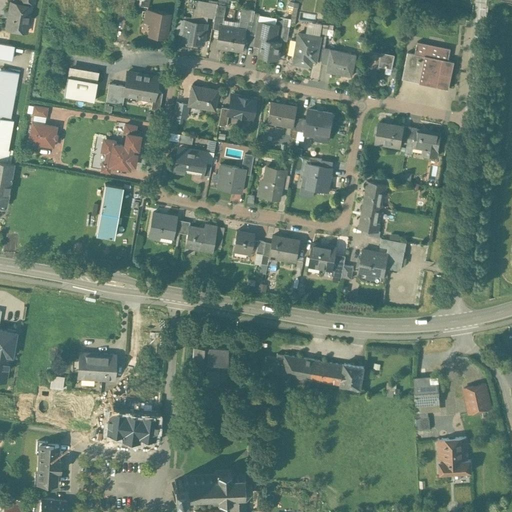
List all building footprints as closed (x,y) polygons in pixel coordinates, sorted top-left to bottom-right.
[(217,3),(201,0),(198,12),(214,15),(217,3)] [(218,0),(217,3),(214,15),(223,17),(226,5),(224,5),(225,1),(226,1),(226,0),(218,0)] [(30,6),(11,2),(7,28),(25,32),(30,6)] [(254,10),(241,8),(238,28),(245,29),(244,34),(250,35),(250,31),(252,20),(254,12),(254,10)] [(170,13),(147,9),(145,21),(151,22),(149,34),(165,37),(170,13)] [(223,17),(214,15),(212,28),(218,29),(219,25),(222,25),(223,17)] [(206,22),(184,18),(180,39),(202,43),(206,22)] [(278,24),(258,21),(256,32),(254,45),(260,46),(261,38),(265,38),(265,37),(276,38),(278,24)] [(328,25),(322,24),(320,36),(320,37),(326,38),(328,25)] [(222,25),(219,25),(218,29),(215,46),(228,48),(232,27),(222,25)] [(290,26),(283,25),(280,39),(287,41),(290,26)] [(238,28),(232,27),(228,48),(241,50),(244,34),(245,29),(238,28)] [(320,36),(299,33),(293,62),(311,65),(312,60),(316,60),(316,59),(320,37),(320,36)] [(326,38),(320,37),(316,59),(322,61),(324,48),(326,38)] [(265,38),(261,38),(260,46),(258,56),(278,59),(281,41),(265,38)] [(443,87),(449,88),(455,60),(449,59),(448,59),(450,51),(451,48),(417,41),(415,52),(407,51),(402,79),(411,81),(425,83),(433,85),(443,87)] [(12,46),(0,43),(0,57),(10,60),(12,46)] [(322,61),(322,63),(327,64),(330,49),(324,48),(322,61)] [(357,54),(330,49),(327,64),(326,71),(352,76),(357,54)] [(381,54),(368,51),(362,79),(374,82),(377,69),(380,69),(380,66),(379,65),(381,54)] [(395,54),(382,51),(381,54),(379,65),(380,66),(392,68),(395,54)] [(18,72),(0,69),(0,71),(0,109),(11,111),(18,72)] [(142,74),(127,71),(125,86),(123,94),(124,94),(130,95),(129,97),(138,98),(142,74)] [(157,76),(142,74),(138,98),(146,100),(146,98),(152,99),(153,99),(154,91),(157,76)] [(97,81),(67,75),(64,95),(93,101),(97,81)] [(125,86),(109,83),(106,101),(122,104),(124,94),(123,94),(125,86)] [(217,90),(192,85),(189,104),(214,108),(217,90)] [(154,91),(153,99),(152,99),(151,109),(159,110),(162,92),(154,91)] [(239,116),(243,96),(232,94),(229,108),(228,114),(239,116)] [(243,96),(239,116),(251,118),(253,110),(255,108),(253,106),(255,98),(243,96)] [(189,104),(181,102),(178,116),(187,118),(189,104)] [(297,106),(270,102),(267,122),(292,126),(293,126),(295,117),(297,106)] [(33,113),(47,116),(49,106),(36,103),(33,113)] [(221,107),(218,124),(226,126),(228,114),(229,108),(221,107)] [(332,113),(309,108),(307,119),(304,132),(304,133),(315,135),(316,132),(329,134),(332,113)] [(0,117),(0,160),(9,162),(11,154),(12,150),(7,149),(13,120),(0,117)] [(300,118),(295,117),(293,126),(292,126),(292,129),(298,131),(300,118)] [(307,119),(300,118),(298,131),(303,131),(304,132),(307,119)] [(405,125),(378,120),(374,143),(400,148),(402,137),(405,125)] [(56,127),(32,122),(29,142),(52,146),(56,127)] [(135,125),(125,124),(124,132),(126,132),(124,145),(132,147),(137,148),(140,131),(134,130),(135,125)] [(417,126),(410,125),(410,126),(408,137),(414,138),(416,128),(417,126)] [(416,128),(414,138),(413,145),(414,145),(424,147),(423,153),(436,155),(440,132),(416,128)] [(193,136),(180,134),(178,141),(191,144),(193,136)] [(414,138),(408,137),(408,138),(405,152),(413,153),(414,145),(413,145),(414,138)] [(115,140),(105,139),(103,151),(106,152),(105,162),(103,162),(101,170),(109,171),(110,164),(129,168),(132,147),(124,145),(114,143),(115,140)] [(206,152),(187,149),(186,150),(178,149),(178,148),(177,147),(173,170),(184,172),(185,166),(202,169),(201,175),(202,175),(202,174),(204,161),(206,152)] [(252,155),(247,154),(244,153),(241,167),(244,168),(243,173),(250,174),(253,155),(252,155)] [(0,160),(0,202),(7,204),(14,163),(9,162),(0,160)] [(211,162),(204,161),(202,174),(209,175),(211,162)] [(241,167),(220,163),(218,173),(221,173),(219,188),(240,191),(243,173),(244,168),(241,167)] [(308,163),(306,163),(304,174),(307,174),(304,188),(329,192),(333,167),(320,165),(308,163)] [(284,169),(267,166),(263,185),(260,184),(258,195),(279,198),(281,187),(283,174),(284,169)] [(290,175),(283,174),(281,187),(288,188),(290,175)] [(389,178),(376,176),(375,181),(386,183),(386,184),(388,185),(389,178)] [(375,181),(368,180),(364,204),(379,207),(381,192),(385,192),(386,184),(386,183),(375,181)] [(100,209),(117,211),(121,187),(105,184),(100,209)] [(379,207),(364,204),(359,227),(366,229),(377,231),(378,229),(379,222),(376,221),(379,207)] [(117,211),(100,209),(96,233),(108,236),(110,237),(110,236),(113,236),(117,211)] [(176,216),(153,211),(148,236),(159,238),(160,235),(172,237),(173,231),(176,219),(176,216)] [(182,220),(176,219),(173,231),(180,233),(182,220)] [(190,221),(182,220),(180,233),(187,234),(188,228),(190,221)] [(188,228),(187,234),(185,245),(195,247),(212,250),(212,246),(216,226),(205,224),(203,230),(188,228)] [(216,226),(212,246),(220,247),(224,228),(216,226)] [(377,231),(366,229),(365,234),(379,237),(380,230),(378,229),(377,231)] [(254,234),(236,231),(233,248),(250,252),(254,234)] [(285,237),(272,235),(271,243),(269,255),(268,256),(269,256),(270,255),(280,257),(280,258),(281,259),(281,257),(294,260),(294,261),(295,261),(299,240),(298,240),(298,241),(285,239),(285,237)] [(406,242),(382,238),(380,246),(388,247),(404,250),(406,242)] [(265,241),(258,240),(256,253),(262,254),(265,241)] [(271,243),(265,241),(262,254),(269,255),(271,243)] [(337,248),(312,244),(308,263),(333,268),(334,263),(337,248)] [(376,253),(363,251),(363,249),(362,249),(358,271),(384,275),(385,268),(397,270),(401,267),(404,250),(388,247),(387,253),(376,251),(376,253)] [(256,253),(254,262),(261,264),(262,254),(256,253)] [(344,265),(334,263),(333,268),(332,275),(341,276),(344,265)] [(353,266),(344,265),(341,276),(351,278),(353,266)] [(16,332),(0,329),(0,353),(10,355),(12,356),(16,332)] [(228,349),(193,347),(191,380),(205,381),(205,383),(217,383),(218,363),(227,363),(228,349)] [(116,355),(79,352),(78,377),(114,380),(116,355)] [(10,355),(0,353),(0,380),(6,381),(10,355)] [(88,434),(156,441),(164,357),(128,353),(125,381),(117,380),(114,408),(104,407),(106,392),(51,387),(50,400),(91,404),(88,434)] [(344,364),(284,354),(284,355),(277,354),(276,357),(273,373),(298,377),(297,383),(303,384),(304,378),(318,381),(340,384),(344,364)] [(276,357),(266,356),(263,372),(273,373),(276,357)] [(364,366),(344,362),(344,364),(340,384),(349,385),(348,391),(359,392),(360,387),(364,366)] [(52,382),(63,383),(64,375),(52,374),(52,382)] [(437,375),(414,378),(416,405),(440,403),(437,375)] [(318,381),(304,378),(303,384),(303,388),(317,390),(318,381)] [(484,383),(464,388),(469,412),(490,407),(484,383)] [(85,422),(86,413),(69,412),(69,421),(85,422)] [(417,418),(415,418),(416,430),(430,429),(429,417),(417,418)] [(467,437),(438,439),(441,474),(472,471),(471,459),(467,459),(467,437)] [(38,464),(60,465),(60,459),(58,459),(58,445),(47,444),(47,441),(37,441),(36,453),(38,453),(38,464)] [(60,465),(38,464),(37,474),(35,474),(35,478),(37,478),(37,482),(41,482),(41,484),(45,485),(45,482),(56,483),(57,470),(59,470),(60,465)] [(236,476),(230,477),(230,473),(232,472),(230,470),(229,472),(218,472),(216,471),(215,472),(216,474),(217,477),(210,477),(210,475),(208,475),(209,477),(203,477),(202,475),(201,475),(201,477),(195,478),(195,476),(193,476),(193,478),(187,478),(187,476),(185,476),(185,478),(184,478),(184,479),(182,479),(183,482),(182,482),(182,481),(180,480),(178,480),(177,481),(177,482),(176,482),(176,480),(174,480),(174,482),(173,482),(173,483),(171,483),(171,485),(173,485),(173,492),(171,492),(171,493),(174,493),(174,494),(175,494),(175,496),(177,496),(176,494),(177,494),(177,495),(179,496),(181,496),(182,495),(182,494),(183,494),(183,496),(184,496),(184,497),(186,497),(186,501),(188,501),(188,499),(193,499),(194,501),(195,501),(195,499),(201,498),(201,500),(203,500),(203,498),(209,498),(209,500),(211,500),(211,496),(217,496),(217,499),(216,501),(217,502),(219,500),(229,500),(230,500),(230,511),(244,511),(245,505),(244,497),(246,496),(245,494),(249,490),(251,490),(251,489),(249,488),(249,482),(251,481),(250,480),(248,481),(244,477),(245,475),(243,474),(242,476),(237,476),(237,474),(235,474),(236,476)] [(64,511),(66,500),(41,497),(38,511),(64,511)] [(22,511),(23,506),(6,503),(4,511),(22,511)]
